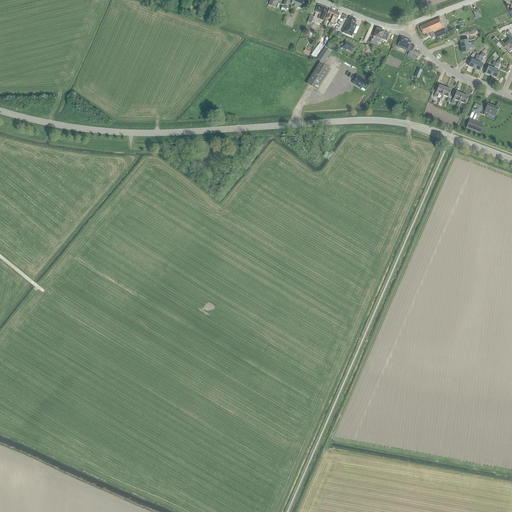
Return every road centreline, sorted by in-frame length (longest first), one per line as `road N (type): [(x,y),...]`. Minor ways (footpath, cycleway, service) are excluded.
road 1 (tertiary): [(419,127),(367,119),(145,133),(0,110)]
road 2 (residential): [(502,94),(437,63),(409,24)]
